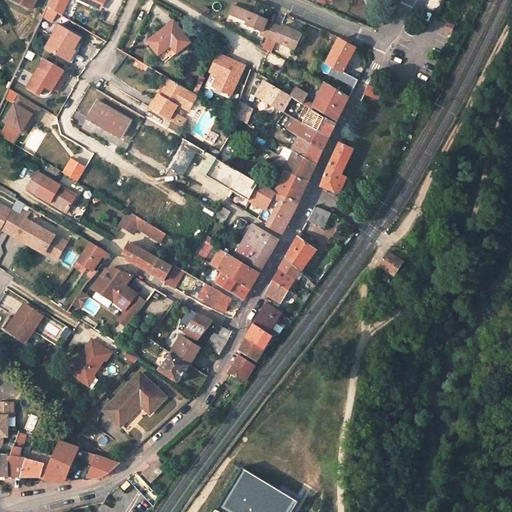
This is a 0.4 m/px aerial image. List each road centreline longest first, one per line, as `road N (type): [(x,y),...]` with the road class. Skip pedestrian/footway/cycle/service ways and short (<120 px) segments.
road 1 (residential): [(5,508),(104,485),(129,469),(196,407),(240,329)]
road 2 (track): [(511,89),(468,228),(414,296),(362,332)]
road 3 (track): [(134,0),(59,125),(63,135),(173,195)]
road 4 (track): [(384,241),(363,273),(342,511)]
road 5 (track): [(511,12),(414,211)]
road 6 (residential): [(310,191),(386,44)]
road 7 (residential): [(240,329),(310,191)]
road 8 (residential): [(240,329),(132,269),(106,263)]
road 9 (unclassified): [(310,191),(384,241),(414,211)]
road 10 (unknown): [(179,175),(288,237)]
